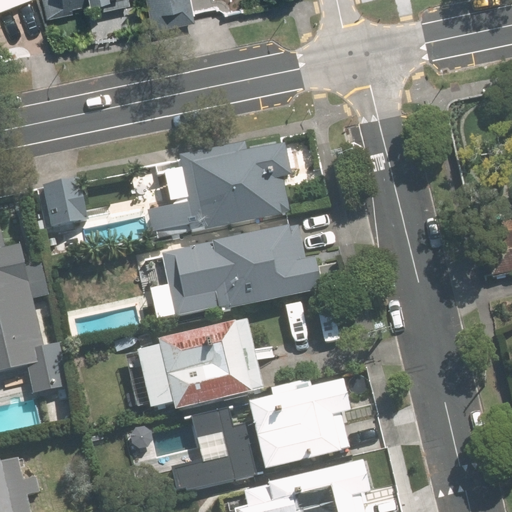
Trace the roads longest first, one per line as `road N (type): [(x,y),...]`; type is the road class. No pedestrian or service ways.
road 1 (residential): [(468,511),(371,92),(355,55)]
road 2 (tertiary): [(355,55),(0,130)]
road 3 (tertiary): [(511,22),(355,55)]
